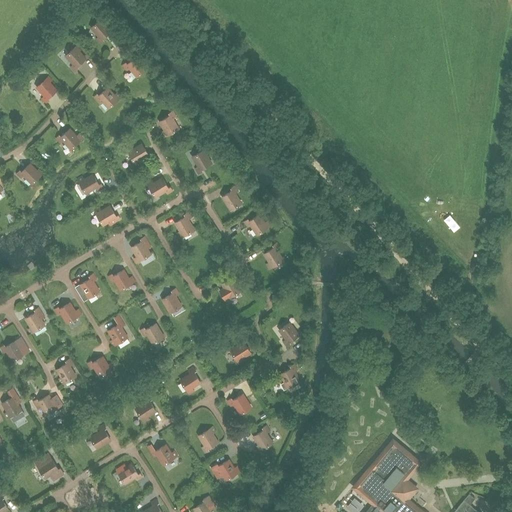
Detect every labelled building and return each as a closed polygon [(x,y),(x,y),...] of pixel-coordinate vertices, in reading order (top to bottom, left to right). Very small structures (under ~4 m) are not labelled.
[(101,44),(103,41),(102,39),(111,31),(105,23),(107,21),(104,17),(91,28),(99,37),(96,39),(101,44)] [(75,71),(78,69),(77,67),(86,59),(79,51),(82,49),(78,45),(66,56),(74,64),(71,67),(75,71)] [(143,63),(137,56),(127,65),(126,63),(123,65),(127,70),(129,68),(137,77),(149,66),(145,61),(143,63)] [(57,90),(50,82),(53,80),(49,76),(46,79),(37,87),(44,96),(42,98),(46,103),(49,100),(47,99),(57,90)] [(115,95),(108,88),(98,96),(97,94),(94,97),(98,102),(101,99),(109,108),(121,97),(117,93),(115,95)] [(164,137),(179,129),(173,119),(176,117),(172,112),(169,113),(170,116),(160,122),(165,130),(162,132),(164,137)] [(77,136),(70,129),(61,137),(59,136),(56,138),(60,143),(63,141),(71,149),(83,138),(79,134),(77,136)] [(148,155),(142,144),(133,149),(131,146),(127,149),(135,163),(145,157),(147,160),(152,157),(150,153),(148,155)] [(199,174),(202,172),(201,170),(212,163),(207,155),(211,153),(207,146),(191,156),(198,167),(196,168),(199,174)] [(37,171),(30,164),(21,172),(20,171),(17,173),(21,178),(24,176),(32,184),(44,172),(40,168),(37,171)] [(99,185),(93,174),(84,179),(82,176),(77,179),(86,193),(96,188),(98,190),(103,187),(101,184),(99,185)] [(169,189),(162,178),(153,183),(152,180),(147,183),(156,197),(165,191),(167,194),(173,191),(171,187),(169,189)] [(231,210),(241,203),(235,193),(238,192),(234,186),(231,188),(233,190),(222,197),(231,210)] [(116,217),(110,206),(101,211),(99,208),(95,211),(103,225),(113,219),(115,222),(120,219),(118,216),(116,217)] [(180,238),(194,230),(188,220),(191,218),(188,213),(185,215),(186,217),(175,223),(180,232),(177,233),(180,238)] [(265,223),(259,215),(249,222),(247,220),(244,222),(248,227),(251,225),(257,235),(271,226),(268,221),(265,223)] [(139,261),(151,254),(145,244),(147,242),(144,237),(141,239),(142,241),(132,247),(139,261)] [(269,269),(283,260),(277,250),(280,248),(276,243),(273,245),(274,247),(264,254),(269,262),(266,264),(269,269)] [(129,279),(124,270),(113,276),(112,274),(109,276),(112,282),(115,280),(121,290),(135,281),(132,277),(129,279)] [(85,300),(99,291),(93,281),(96,279),(93,274),(90,276),(91,278),(80,285),(85,293),(82,295),(85,300)] [(224,287),(219,290),(225,300),(230,297),(241,291),(235,281),(238,279),(235,274),(231,275),(233,277),(222,284),(224,287)] [(170,313),(182,306),(176,296),(178,294),(175,289),(172,291),(173,293),(162,299),(170,313)] [(75,311),(70,303),(59,309),(58,307),(55,309),(58,315),(61,313),(67,323),(81,314),(78,309),(75,311)] [(26,319),(31,327),(28,329),(31,334),(45,325),(39,315),(41,313),(38,308),(35,310),(36,312),(26,319)] [(119,324),(108,331),(114,339),(111,341),(113,346),(128,337),(121,327),(124,325),(118,315),(114,317),(119,324)] [(287,346),(290,344),(289,342),(299,335),(290,322),(279,330),(286,340),(284,341),(287,346)] [(164,337),(156,324),(145,330),(144,328),(141,330),(144,335),(147,334),(153,344),(164,337)] [(239,364),(244,361),(242,358),(251,353),(244,342),(246,341),(244,338),(239,341),(240,344),(231,350),(239,364)] [(21,349),(16,341),(5,347),(4,345),(1,347),(4,353),(7,351),(13,361),(27,352),(24,348),(21,349)] [(108,365),(103,357),(92,363),(91,361),(88,363),(91,368),(94,367),(100,377),(114,368),(111,363),(108,365)] [(68,363),(57,370),(62,378),(59,380),(62,385),(76,376),(70,366),(73,364),(69,359),(66,361),(68,363)] [(284,389),(299,382),(294,371),(297,370),(294,364),(291,366),(292,368),(281,374),(285,383),(282,384),(284,389)] [(189,394),(194,391),(192,388),(201,382),(194,372),(196,371),(194,368),(188,371),(190,374),(180,380),(189,394)] [(25,415),(16,400),(18,398),(15,393),(12,395),(13,397),(2,403),(8,412),(5,414),(7,418),(10,417),(14,422),(25,415)] [(251,407),(243,394),(232,401),(231,399),(228,401),(231,406),(234,404),(240,414),(251,407)] [(57,408),(49,395),(38,401),(37,399),(34,401),(37,407),(40,405),(46,415),(57,408)] [(145,422),(149,419),(148,416),(156,411),(149,400),(151,399),(149,396),(144,399),(146,402),(136,408),(145,422)] [(58,408),(49,416),(57,424),(66,416),(58,408)] [(98,448),(111,440),(104,429),(106,428),(104,425),(99,428),(100,431),(90,437),(98,448)] [(259,451),(273,443),(267,433),(269,431),(266,426),(263,428),(264,430),(253,436),(259,445),(256,447),(259,451)] [(205,453),(209,451),(207,449),(218,442),(213,433),(216,432),(213,427),(199,436),(205,446),(202,447),(205,453)] [(422,511),(407,499),(413,492),(406,479),(407,478),(420,463),(393,440),(356,484),(375,500),(364,511),(422,511)] [(150,443),(147,445),(151,451),(154,457),(157,455),(163,465),(177,456),(174,451),(171,453),(166,445),(155,451),(154,449),(150,443)] [(58,469),(52,459),(43,464),(41,461),(37,464),(46,478),(50,475),(53,480),(64,474),(60,468),(58,469)] [(212,467),(218,477),(223,475),(226,480),(240,471),(238,467),(234,468),(229,460),(218,466),(217,464),(214,466),(212,467)] [(138,475),(132,464),(118,472),(125,483),(135,477),(137,480),(142,477),(140,473),(138,475)] [(0,511),(4,511),(9,509),(2,499),(4,498),(2,494),(0,495),(0,511)] [(478,511),(469,505),(474,499),(469,494),(453,511),(478,511)] [(211,511),(210,510),(217,506),(210,495),(206,498),(203,500),(205,502),(194,508),(196,511),(211,511)] [(143,511),(161,511),(157,504),(159,503),(157,499),(151,503),(153,506),(143,511)]
